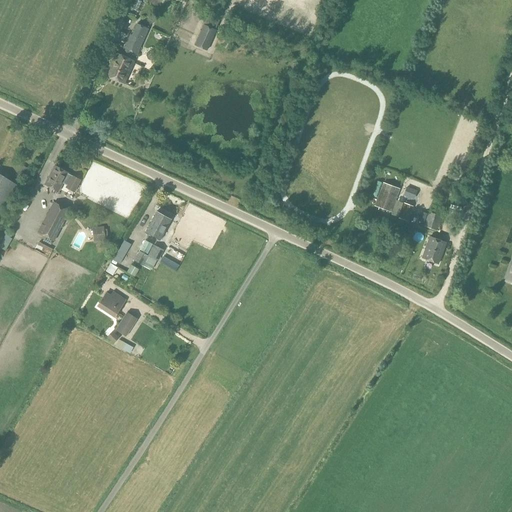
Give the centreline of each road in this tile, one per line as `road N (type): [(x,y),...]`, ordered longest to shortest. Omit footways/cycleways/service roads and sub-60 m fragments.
road 1 (unclassified): [(511,355),(436,309),(0,102)]
road 2 (track): [(511,75),(436,309)]
